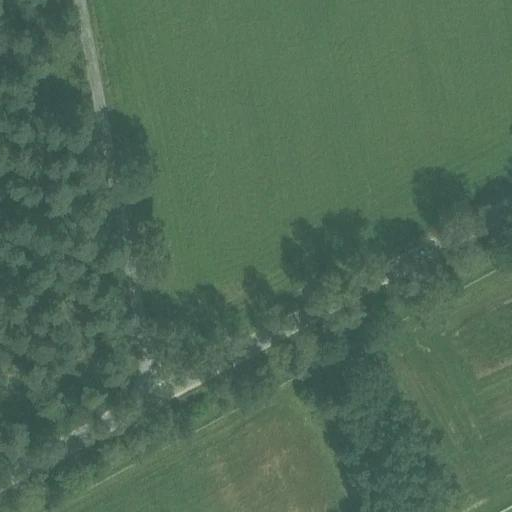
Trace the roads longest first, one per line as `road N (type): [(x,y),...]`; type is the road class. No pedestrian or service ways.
road 1 (unclassified): [(511,203),(151,397)]
road 2 (unclassified): [(78,0),(151,397)]
road 3 (unclassified): [(151,397),(0,478)]
